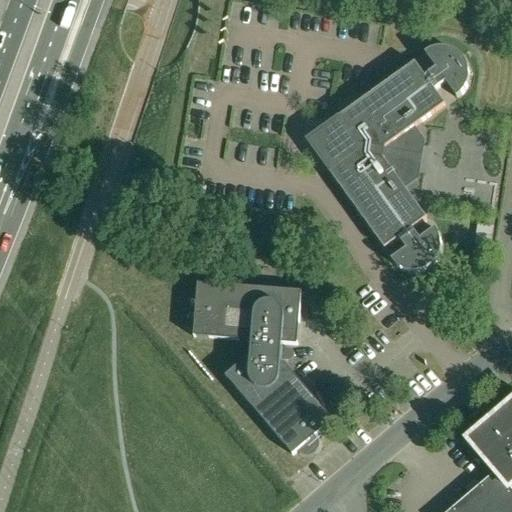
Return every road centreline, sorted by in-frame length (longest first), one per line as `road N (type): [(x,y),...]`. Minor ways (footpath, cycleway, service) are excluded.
road 1 (primary): [(0,240),(99,0)]
road 2 (unclassified): [(331,496),(511,349)]
road 3 (primary): [(0,205),(75,0)]
